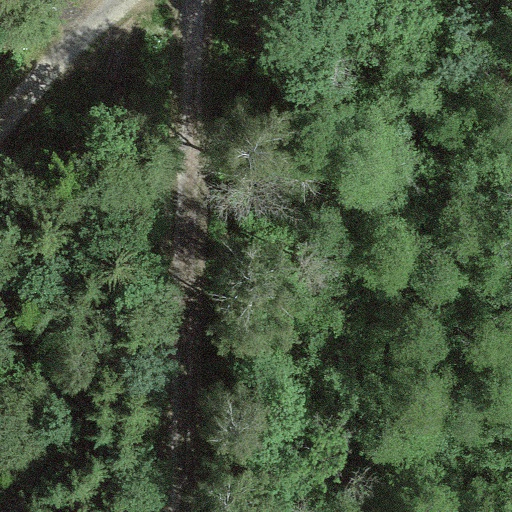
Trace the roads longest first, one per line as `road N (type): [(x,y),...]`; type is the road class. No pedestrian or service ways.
road 1 (track): [(199,0),(186,201),(182,511)]
road 2 (track): [(0,135),(123,0)]
